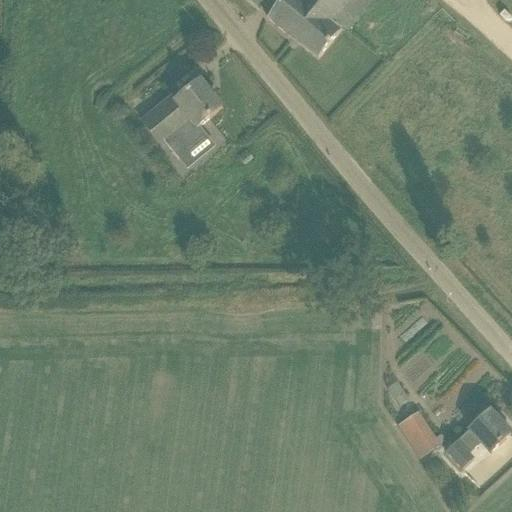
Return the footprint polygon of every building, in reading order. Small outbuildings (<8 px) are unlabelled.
[(332,26),(300,0),(283,0),(268,20),(318,60),(340,32),(332,26)] [(300,0),(332,26),(336,22),(348,32),(373,0),(300,0)] [(222,109),(200,83),(176,102),(173,98),(141,125),(160,148),(165,144),(177,159),(205,137),(198,129),(222,109)] [(419,413),(398,426),(420,460),(441,446),(419,413)] [(491,455),(511,436),(508,433),(510,430),(503,423),(501,425),(490,413),(470,433),(458,444),(446,454),(462,472),(474,461),(469,455),(481,445),(491,455)] [(436,439),(441,446),(446,443),(441,435),(436,439)]
